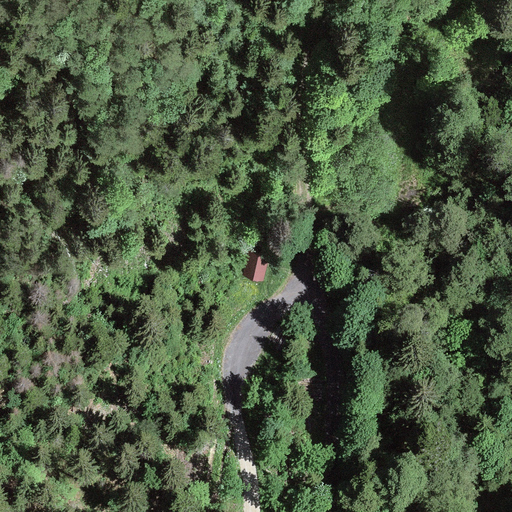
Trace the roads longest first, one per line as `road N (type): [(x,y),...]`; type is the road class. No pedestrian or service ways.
road 1 (track): [(238,428),(233,376),(255,325),(289,306),(315,314),(333,354),(336,511)]
road 2 (track): [(337,0),(301,101),(313,222),(300,306)]
